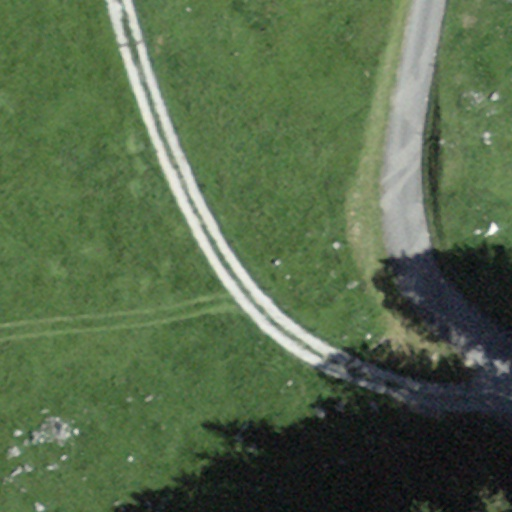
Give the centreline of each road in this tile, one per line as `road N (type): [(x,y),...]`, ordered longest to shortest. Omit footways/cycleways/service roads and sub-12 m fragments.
road 1 (track): [(511,394),(475,401),(376,382),(282,333),(225,267),(176,175),(117,0)]
road 2 (track): [(428,0),(406,148),(408,230),(434,295),(511,352)]
